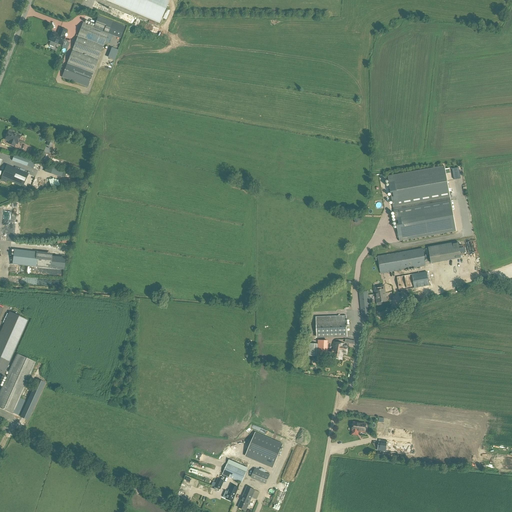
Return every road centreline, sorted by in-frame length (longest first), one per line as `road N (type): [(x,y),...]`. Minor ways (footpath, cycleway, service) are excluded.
road 1 (track): [(511,264),(361,321),(316,511)]
road 2 (unclassified): [(187,511),(0,430)]
